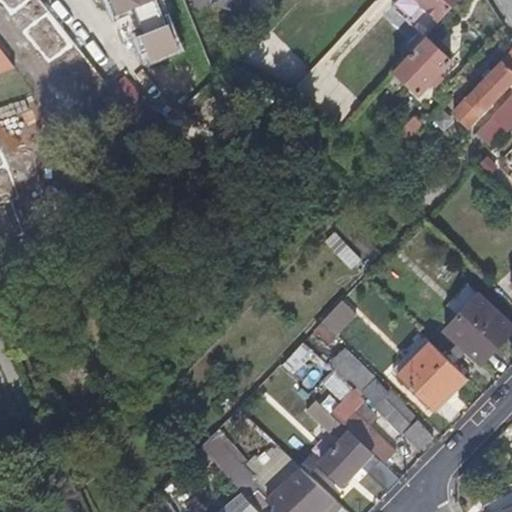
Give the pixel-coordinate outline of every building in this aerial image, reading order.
[(440,21),(460,0),(415,0),(439,22),(440,21)] [(430,83),(453,58),(427,34),(417,45),(385,78),(351,114),(338,128),(330,136),(343,150),(398,92),(393,87),(401,77),(419,96),(430,83)] [(0,74),(12,63),(0,48),(0,74)] [(472,129),(511,87),(511,53),(455,113),(472,129)] [(435,88),(458,64),(453,58),(430,83),(435,88)] [(511,128),(511,100),(494,120),(508,132),(511,128)] [(409,142),(425,126),(416,117),(400,134),(409,142)] [(492,148),(508,132),(494,120),(479,136),(492,148)] [(346,243),(335,253),(350,269),(361,260),(346,243)] [(480,365),(511,331),(511,323),(480,295),(444,332),(480,365)] [(326,343),(356,313),(339,297),(310,328),(326,343)] [(301,340),(280,362),(294,375),(303,365),(318,379),(330,367),(301,340)] [(433,405),(465,371),(446,353),(431,340),(400,375),(433,405)] [(436,432),(387,386),(385,389),(344,351),(329,366),(354,389),(360,394),(421,449),(436,432)] [(438,411),(471,376),(465,371),(433,405),(438,411)] [(398,447),(356,409),(362,402),(357,398),(360,394),(354,389),(335,410),(377,448),(389,459),(398,447)] [(333,431),(342,421),(336,416),(321,403),(313,413),(333,431)] [(223,451),(251,421),(238,409),(236,411),(201,448),(213,461),(223,451)] [(363,463),(374,451),(355,433),(353,431),(323,465),(347,486),(366,466),(363,463)] [(321,511),(327,506),(332,511),(333,511),(342,503),(323,486),(316,479),(282,511),(273,503),(223,451),(213,461),(216,465),(237,487),(261,511),(321,511)] [(404,476),(398,472),(383,458),(371,472),(392,489),(399,481),(404,476)] [(511,511),(511,489),(483,505),(486,511),(511,511)]
